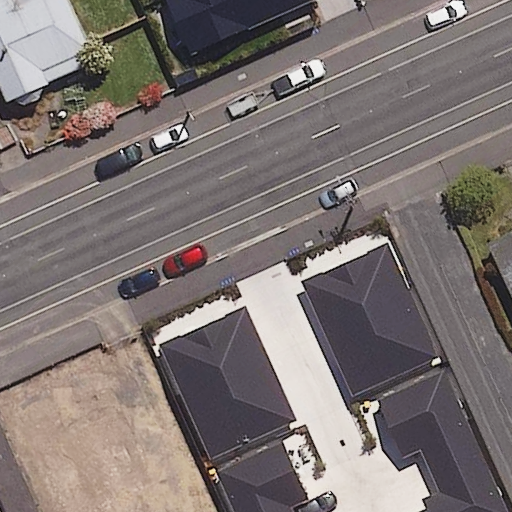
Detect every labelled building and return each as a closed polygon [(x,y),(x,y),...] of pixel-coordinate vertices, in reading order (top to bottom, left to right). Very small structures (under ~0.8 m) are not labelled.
[(67,0),(0,0),(0,84),(5,95),(92,58),(67,0)] [(195,0),(201,13),(232,0),(195,0)] [(511,290),(511,229),(490,239),(511,290)] [(340,427),(351,422),(346,408),(354,404),(318,316),(228,353),(289,500),(358,471),(340,427)] [(58,511),(149,511),(140,489),(151,484),(110,387),(21,425),(58,511)]
